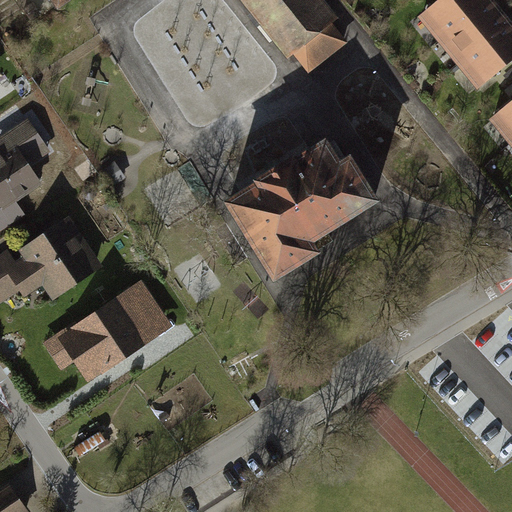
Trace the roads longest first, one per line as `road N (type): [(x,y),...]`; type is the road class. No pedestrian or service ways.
road 1 (residential): [(138,511),(233,441),(511,276)]
road 2 (residential): [(89,511),(0,381)]
